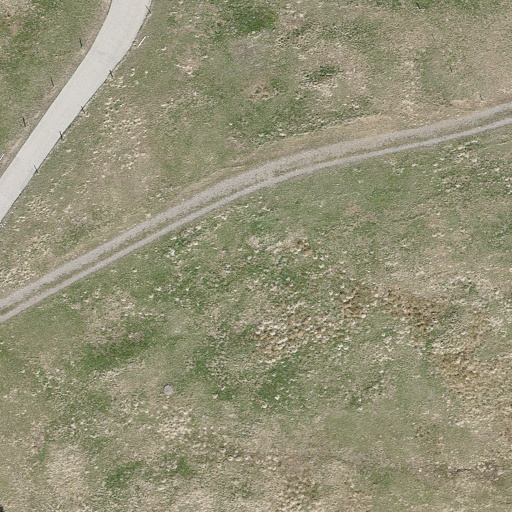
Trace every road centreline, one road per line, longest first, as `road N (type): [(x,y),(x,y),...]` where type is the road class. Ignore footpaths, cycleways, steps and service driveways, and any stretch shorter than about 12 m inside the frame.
road 1 (track): [(511,119),(287,170),(203,204),(0,321)]
road 2 (track): [(130,0),(120,30),(0,207)]
